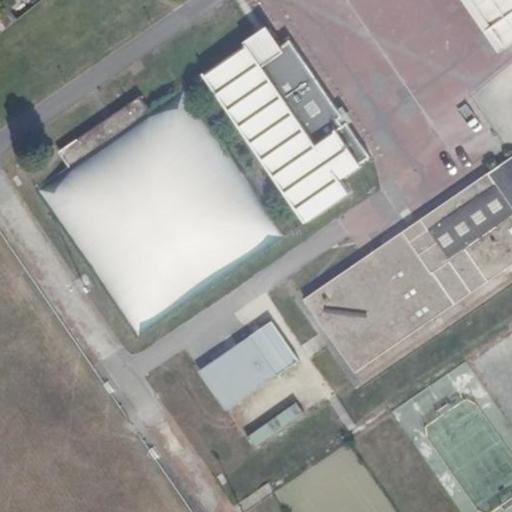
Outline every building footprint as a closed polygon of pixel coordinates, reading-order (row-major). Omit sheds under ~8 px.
[(511,41),(511,0),(464,0),(499,50),(511,41)] [(277,24),(257,40),(269,56),(290,40),(277,24)] [(257,40),(224,65),(333,208),(367,183),(357,170),(377,156),(376,154),(385,147),(299,34),(290,40),(269,56),(257,40)] [(147,116),(66,171),(39,189),(137,335),(285,238),(183,91),(147,116)] [(66,171),(147,116),(137,101),(56,156),(66,171)] [(355,372),(511,262),(511,154),(363,257),(303,299),(355,372)] [(252,337),(201,371),(227,409),(278,375),(252,337)]
